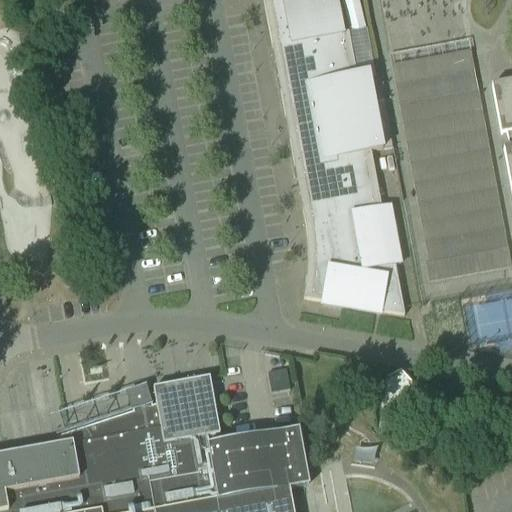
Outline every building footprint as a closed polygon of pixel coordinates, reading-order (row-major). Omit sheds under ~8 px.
[(335,0),(319,0),(264,10),(302,210),(302,212),(306,234),(307,255),(307,258),(306,279),(303,300),(404,317),(394,267),(397,266),(387,209),(381,210),(370,153),(382,151),(368,75),(356,77),(348,34),(342,35),(335,0)] [(364,68),(382,66),(377,31),(359,33),(364,68)] [(511,82),(491,87),(500,137),(505,135),(508,149),(502,150),(511,202),(511,82)] [(477,92),(398,106),(427,264),(423,265),(428,287),(511,270),(477,92)] [(271,395),(289,392),(286,376),(286,372),(267,375),(268,380),(271,395)] [(409,390),(410,385),(399,373),(396,375),(386,380),(382,404),(406,408),(409,390)] [(0,511),(288,511),(285,492),(304,488),(294,432),(221,445),(209,380),(152,390),(156,407),(151,409),(151,403),(131,407),(132,415),(60,438),(62,448),(0,459),(0,511)]
